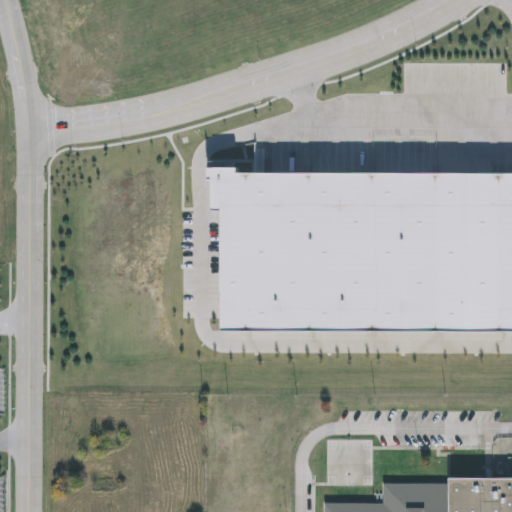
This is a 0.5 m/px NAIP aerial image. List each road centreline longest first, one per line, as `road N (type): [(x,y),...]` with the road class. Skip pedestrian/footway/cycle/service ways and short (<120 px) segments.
road 1 (tertiary): [(28,511),(29,135),(4,0)]
road 2 (residential): [(451,0),(326,60),(197,102),(29,135)]
